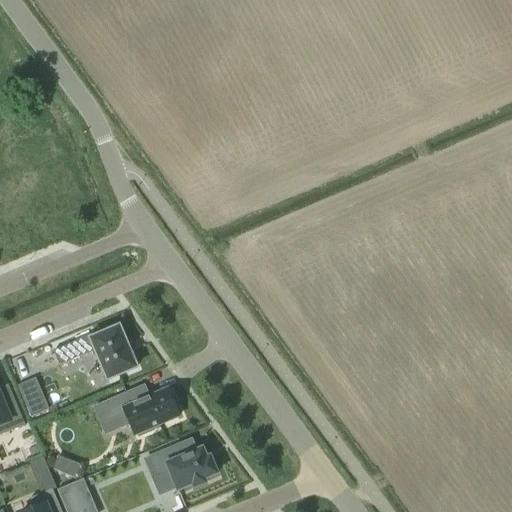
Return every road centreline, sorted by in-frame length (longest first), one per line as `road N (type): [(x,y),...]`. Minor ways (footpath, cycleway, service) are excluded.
road 1 (residential): [(325,476),(171,269)]
road 2 (unclassified): [(114,171),(106,144),(2,0)]
road 3 (residential): [(0,340),(171,269)]
road 4 (residential): [(148,231),(0,292)]
